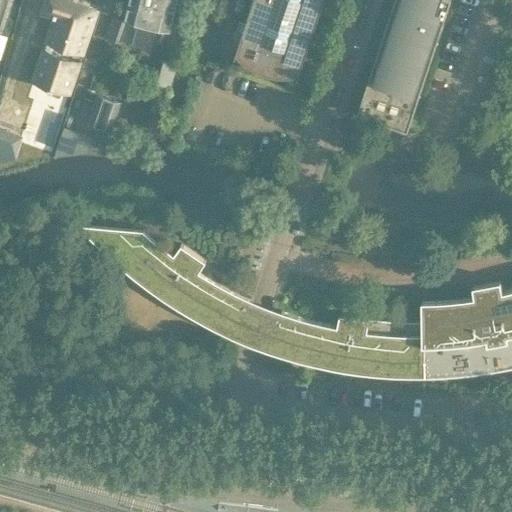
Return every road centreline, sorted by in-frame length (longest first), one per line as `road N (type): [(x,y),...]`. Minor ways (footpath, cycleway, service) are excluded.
road 1 (unclassified): [(277,255),(232,405),(511,440)]
road 2 (unclassified): [(277,255),(364,0)]
